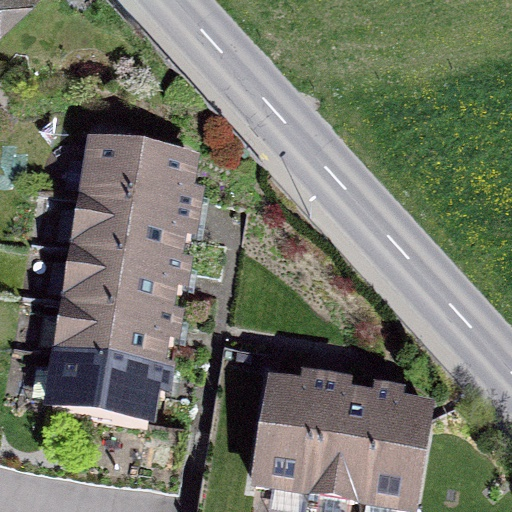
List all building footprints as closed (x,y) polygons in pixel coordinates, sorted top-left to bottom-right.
[(88,199),(87,205),(194,222),(197,201),(185,199),(190,167),(96,151),(93,168),(69,164),(64,195),(88,199)] [(190,243),(194,222),(87,205),(84,220),(60,216),(55,247),(79,251),(78,256),(174,271),(179,241),(190,243)] [(185,273),(174,271),(78,256),(76,272),(52,268),(47,300),(70,304),(70,309),(165,324),(170,294),(182,296),(185,273)] [(62,356),(61,361),(157,376),(162,346),(173,348),(177,326),(165,324),(70,309),(67,324),(43,321),(38,352),(62,356)] [(168,378),(157,376),(61,361),(59,377),(35,373),(30,405),(53,408),(52,415),(148,430),(153,399),(164,400),(168,378)] [(309,497),(326,391),(305,387),(303,399),(271,394),(257,488),(272,491),(269,511),(301,511),(304,496),(309,497)] [(361,505),(376,411),(346,406),(348,394),(326,391),(309,497),(324,499),(322,511),(354,511),(355,504),(361,505)] [(376,411),(361,505),(377,508),(376,511),(414,511),(429,420),(398,415),(400,403),(378,399),(376,411)]
